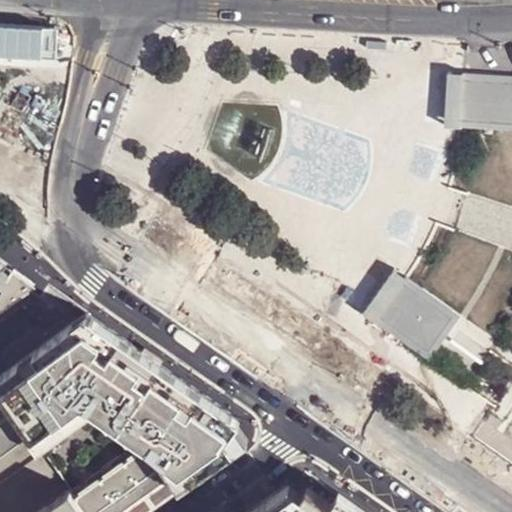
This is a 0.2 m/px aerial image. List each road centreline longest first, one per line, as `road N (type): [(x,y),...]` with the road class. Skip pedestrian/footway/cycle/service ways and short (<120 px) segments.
road 1 (trunk): [(511,48),(0,37)]
road 2 (trunk): [(0,38),(511,49)]
road 3 (secondary): [(120,1),(511,18)]
road 4 (secondary): [(316,425),(92,279)]
road 5 (secondary): [(441,511),(316,425)]
road 6 (unclassified): [(316,425),(191,511)]
